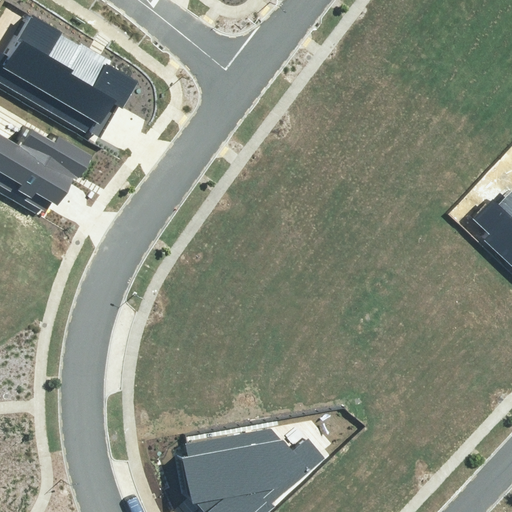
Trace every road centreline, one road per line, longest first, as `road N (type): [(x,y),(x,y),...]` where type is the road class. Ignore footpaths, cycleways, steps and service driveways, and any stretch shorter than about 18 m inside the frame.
road 1 (residential): [(251,86),(123,264),(105,302),(88,391),(106,511)]
road 2 (residential): [(251,86),(146,0)]
